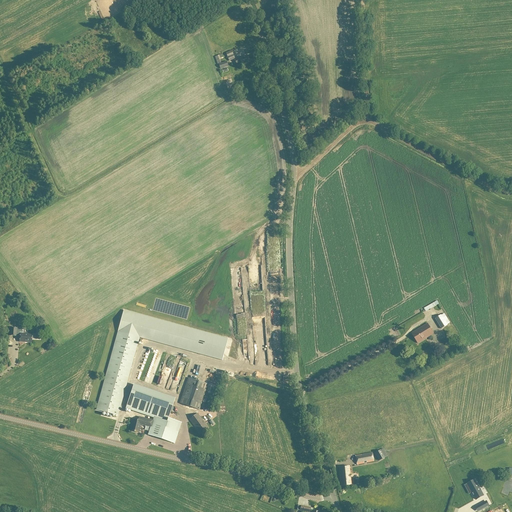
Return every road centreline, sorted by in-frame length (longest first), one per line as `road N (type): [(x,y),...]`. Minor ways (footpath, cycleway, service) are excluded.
road 1 (tertiary): [(332,495),(292,361),(292,151),(245,0)]
road 2 (unclassified): [(332,495),(315,499),(263,479),(0,416)]
road 3 (track): [(511,193),(359,120)]
road 4 (track): [(359,120),(367,102),(362,0)]
